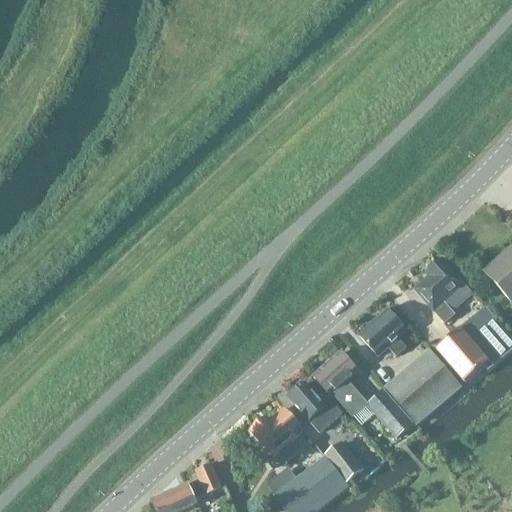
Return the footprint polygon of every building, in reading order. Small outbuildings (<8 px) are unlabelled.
[(443,324),(450,318),(441,307),(464,286),(442,261),(430,272),(433,275),(414,291),(443,324)] [(511,304),(511,303),(511,263),(506,269),(505,267),(490,280),(511,304)] [(511,352),(511,341),(485,311),(460,332),(460,331),(435,352),(464,385),(485,367),(489,373),(511,352)] [(397,340),(406,333),(387,312),(358,338),(377,358),(388,349),(396,358),(405,349),(397,340)] [(417,426),(460,390),(428,353),(385,389),(417,426)] [(396,441),(412,426),(382,392),(366,406),(347,383),(358,373),(341,354),(312,378),(329,398),(334,393),(337,396),(335,398),(352,419),(366,406),(396,441)] [(330,403),(325,408),(305,385),(288,400),(308,423),(309,422),(319,434),(341,415),(330,403)] [(290,444),(304,433),(284,410),(265,426),(262,422),(250,433),(273,460),(278,455),(286,465),(298,454),(290,444)] [(324,457),(346,485),(362,471),(341,444),(324,457)] [(298,511),(318,511),(348,489),(324,458),(282,491),(298,511)] [(187,485),(151,501),(155,511),(183,511),(197,506),(196,503),(195,503),(194,501),(221,490),(211,466),(195,473),(200,483),(189,488),(187,485)]
